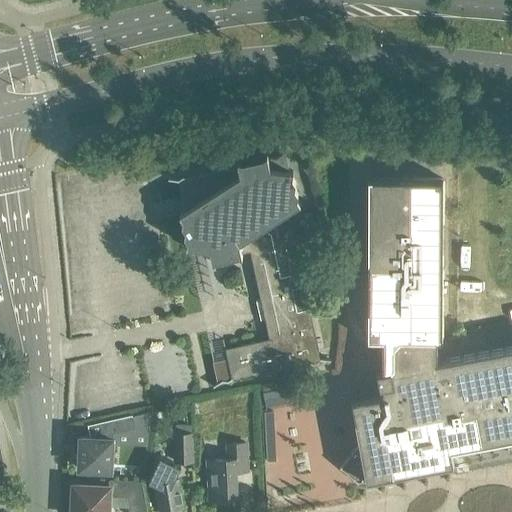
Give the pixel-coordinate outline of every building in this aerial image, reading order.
[(223,383),(229,383),(233,380),(238,381),(243,378),(248,379),(252,376),(258,377),(262,374),(267,374),(272,372),(277,372),(282,370),(287,370),(291,367),(297,368),(301,365),(306,366),(311,363),(316,364),(321,361),(331,362),(332,361),(321,360),(295,243),(289,213),(301,205),(298,200),(299,194),(295,189),(296,184),(293,179),(294,173),(279,171),(277,161),(286,155),(285,154),(276,160),(271,159),(269,161),(268,157),(266,157),(266,159),(241,164),(240,163),(238,163),(239,168),(237,169),(232,168),(228,171),(222,170),(218,173),(213,172),(208,175),(203,175),(199,177),(193,177),(189,180),(184,179),(179,182),(169,180),(169,181),(179,183),(186,212),(181,216),(184,221),(183,227),(186,232),(185,237),(188,242),(188,248),(210,251),(213,265),(216,264),(215,262),(241,257),(241,258),(243,258),(242,255),(251,253),(270,340),(226,350),(232,380),(228,382),(223,382),(214,388),(223,383)] [(368,340),(374,340),(383,340),(383,373),(377,374),(380,389),(383,389),(383,396),(352,402),(360,445),(340,468),(358,483),(452,466),(453,466),(454,465),(452,451),(511,439),(511,348),(438,362),(438,341),(443,341),(444,180),(369,180),(368,340)] [(146,413),(133,416),(100,423),(103,434),(95,436),(94,439),(81,438),(81,445),(76,447),(75,460),(80,463),(80,470),(112,471),(112,465),(117,462),(117,449),(113,446),(113,434),(136,429),(135,425),(148,422),(146,413)] [(186,444),(173,445),(174,462),(187,461),(186,444)] [(228,460),(208,461),(210,501),(238,500),(236,473),(248,472),(247,444),(227,445),(228,460)] [(179,479),(178,479),(183,468),(162,458),(151,482),(155,484),(160,511),(169,511),(184,509),(179,479)] [(74,486),(72,511),(109,511),(110,500),(129,501),(130,511),(149,511),(145,483),(110,481),(109,487),(74,486)]
